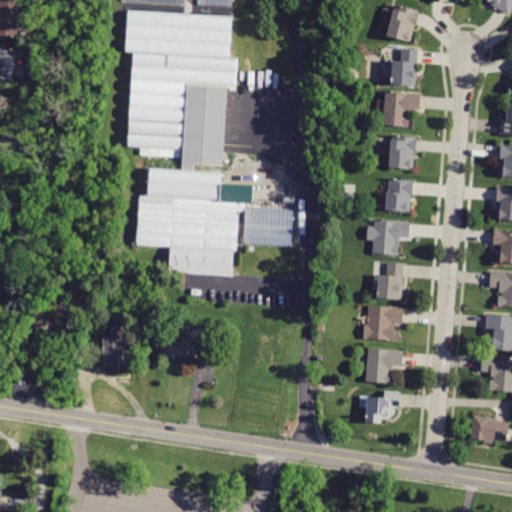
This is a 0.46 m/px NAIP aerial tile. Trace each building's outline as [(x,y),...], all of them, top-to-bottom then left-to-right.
[(511,0),(511,9),(509,15),(484,0),(511,0)] [(0,2),(18,2),(18,36),(0,36),(0,2)] [(420,12),(411,42),(388,36),(396,5),(420,12)] [(131,8),(126,54),(134,54),(128,147),(183,152),(183,168),(153,167),(151,198),(142,198),(140,245),(170,246),(170,275),(238,278),(239,204),(258,205),(258,165),(237,164),(235,185),(225,186),(225,173),(198,170),(198,164),(224,166),(228,88),(238,88),(240,61),(230,60),(231,18),(131,8)] [(0,48),(17,51),(13,80),(0,77),(0,48)] [(392,84),(394,61),(402,61),(403,49),(419,50),(416,86),(392,84)] [(420,110),(410,109),(410,114),(407,113),(407,117),(410,117),(409,127),(384,125),(386,92),(421,94),(420,110)] [(511,135),(500,134),(502,120),(507,120),(509,100),(511,100),(511,135)] [(416,155),(415,155),(413,169),(390,167),(393,136),(418,139),(416,155)] [(28,157),(19,154),(23,143),(31,146),(28,157)] [(502,145),(511,145),(511,177),(501,177),(502,160),(501,160),(502,145)] [(341,166),(332,165),(333,153),(342,154),(341,166)] [(413,196),(412,196),(410,212),(387,210),(388,192),(389,192),(390,179),(415,181),(413,196)] [(498,188),(511,188),(511,220),(498,220),(499,204),(497,204),(498,188)] [(25,224),(17,220),(20,214),(28,217),(25,224)] [(410,236),(410,238),(400,237),(400,242),(397,242),(397,245),(399,245),(399,255),(374,254),(375,240),(368,240),(369,227),(376,227),(376,220),(411,223),(410,236)] [(511,263),(498,262),(499,246),(494,246),(495,231),(511,232),(511,263)] [(405,265),(403,300),(378,299),(380,275),(388,276),(389,263),(405,264),(405,265)] [(21,275),(14,273),(17,267),(23,269),(21,275)] [(492,275),(492,272),(511,273),(511,307),(499,306),(500,296),(503,297),(503,293),(500,293),(501,288),(491,287),(492,275)] [(329,293),(322,292),(323,284),(330,285),(329,293)] [(404,310),(403,323),(392,323),(392,325),(396,325),(395,332),(398,332),(398,341),(365,339),(365,325),(368,325),(369,306),(404,308),(404,310)] [(511,350),(490,349),(492,330),(487,330),(488,315),(511,316),(511,350)] [(60,329),(61,318),(76,320),(73,337),(59,335),(60,329)] [(324,332),(317,332),(318,324),(325,324),(324,332)] [(104,339),(112,339),(112,328),(123,327),(123,338),(124,338),(125,367),(105,367),(104,339)] [(219,340),(212,338),(214,331),(221,333),(219,340)] [(207,360),(194,358),(194,356),(190,356),(190,359),(172,355),(171,360),(159,358),(164,334),(192,339),(191,344),(196,345),(197,342),(211,344),(209,360),(207,360)] [(404,353),(403,366),(393,366),(393,370),(390,370),(390,374),(393,374),(392,384),(367,382),(369,349),(404,351),(404,353)] [(323,361),(315,361),(316,353),(324,353),(323,361)] [(483,358),(483,357),(511,358),(511,391),(491,391),(491,380),(494,381),(495,377),(492,377),(492,373),(482,372),(483,358)] [(14,392),(14,386),(17,387),(18,380),(23,381),(24,372),(39,373),(38,384),(59,386),(58,398),(46,397),(47,395),(34,393),(33,397),(13,395),(14,392)] [(400,407),(400,409),(396,408),(395,414),(389,420),(383,420),(382,423),(366,422),(368,408),(360,407),(361,397),(385,399),(386,391),(401,393),(400,407)] [(509,423),(511,423),(507,443),(495,441),(494,445),(485,443),(486,441),(471,439),(475,416),(491,419),(491,420),(509,423)]
